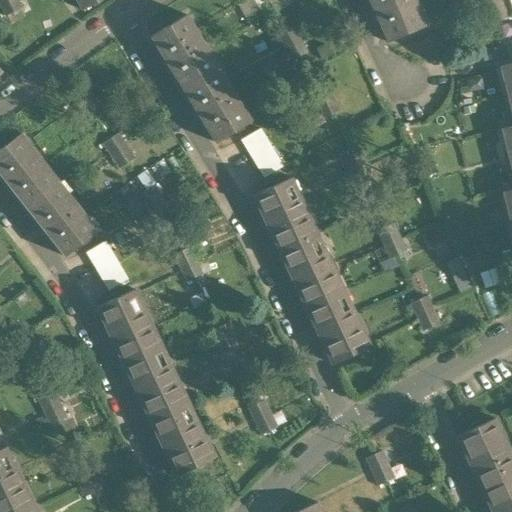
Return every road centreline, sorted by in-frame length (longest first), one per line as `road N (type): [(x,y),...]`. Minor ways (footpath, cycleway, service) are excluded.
road 1 (residential): [(348,424),(247,206),(126,8)]
road 2 (residential): [(176,511),(86,327),(0,216)]
road 3 (residential): [(0,97),(126,8)]
road 4 (residential): [(417,382),(479,511)]
road 5 (residential): [(348,424),(254,503)]
